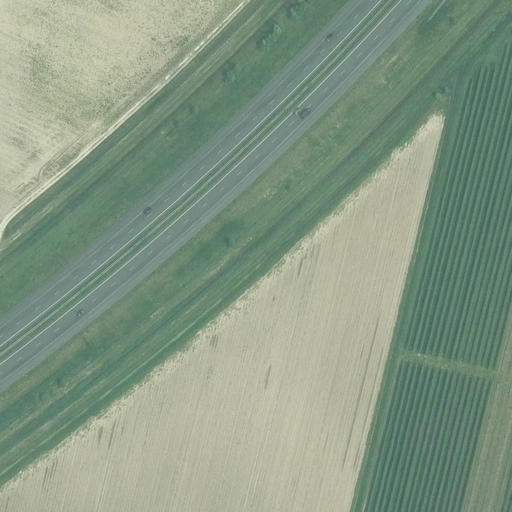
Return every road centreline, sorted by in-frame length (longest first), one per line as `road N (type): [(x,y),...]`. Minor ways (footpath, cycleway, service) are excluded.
road 1 (motorway): [(0,376),(230,184),(412,0)]
road 2 (motorway): [(373,0),(208,163),(0,339)]
